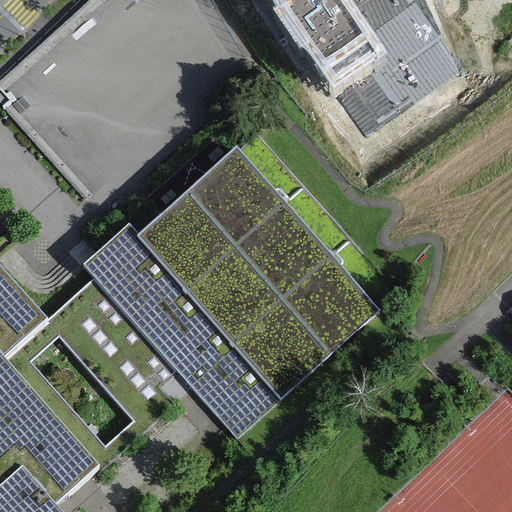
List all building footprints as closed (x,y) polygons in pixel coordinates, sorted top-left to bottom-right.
[(273,0),(335,86),(385,51),(348,0),(273,0)] [(348,0),(385,51),(335,86),(368,137),(459,71),(424,0),(348,0)] [(511,0),(467,0),(484,35),(511,22),(511,0)] [(128,231),(85,270),(95,280),(193,389),(238,439),(379,313),(239,158),(141,246),(128,231)] [(0,511),(56,511),(98,474),(1,367),(47,327),(0,275),(0,511)] [(95,280),(47,327),(1,367),(98,474),(193,389),(95,280)]
